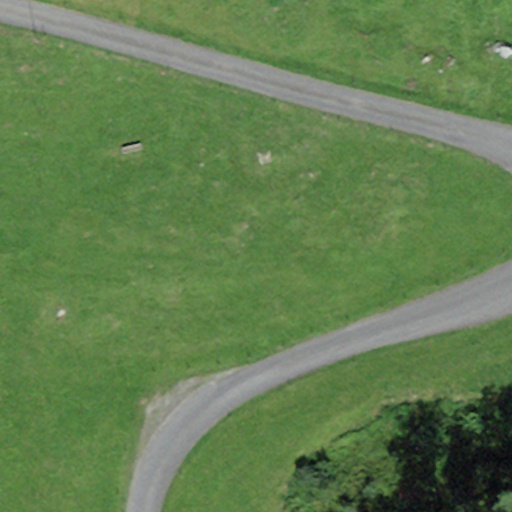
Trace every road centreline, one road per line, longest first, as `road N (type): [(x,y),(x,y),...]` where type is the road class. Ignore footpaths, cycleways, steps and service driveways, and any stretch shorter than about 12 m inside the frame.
road 1 (unclassified): [(0,8),(511,150)]
road 2 (unclassified): [(146,511),(154,475),(185,429),(228,395),(312,357),(511,290)]
